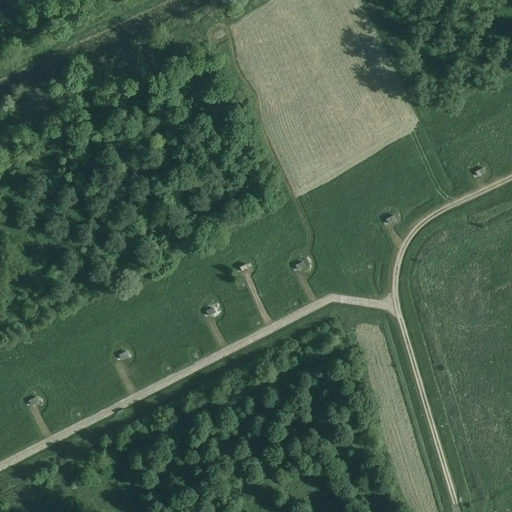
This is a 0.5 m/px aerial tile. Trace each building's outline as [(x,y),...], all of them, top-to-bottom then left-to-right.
[(478,176),(479,176),(486,173),(483,168),(476,172),(478,176)] [(386,219),(389,224),(396,220),(394,215),(386,219)] [(305,267),(303,262),(296,265),(297,267),(298,270),(305,267)] [(208,313),(209,316),(216,313),(213,308),(208,311),(207,311),(208,313)] [(119,355),(120,357),(122,360),(129,356),(126,352),(119,355)] [(30,402),(32,406),(39,402),(37,397),(31,400),(29,401),(30,402)]
